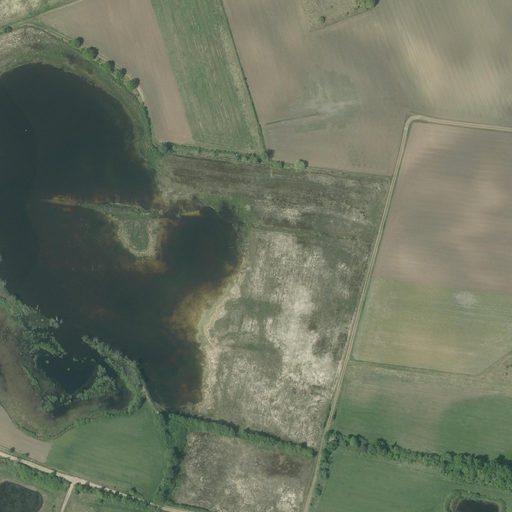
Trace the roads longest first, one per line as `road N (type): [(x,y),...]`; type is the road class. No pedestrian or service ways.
road 1 (track): [(305,511),(394,177),(155,147),(128,76),(27,19)]
road 2 (track): [(179,511),(0,454)]
road 3 (track): [(394,177),(409,119),(511,130)]
